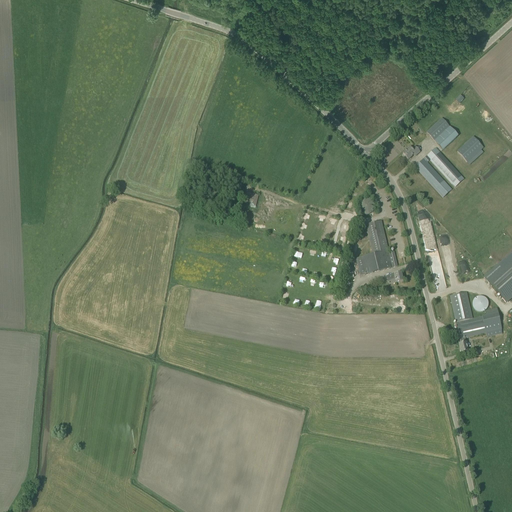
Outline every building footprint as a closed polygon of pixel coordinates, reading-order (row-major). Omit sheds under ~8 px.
[(455,100),(459,103),(471,90),(467,87),(455,100)] [(448,149),(447,148),(459,137),(442,119),(426,133),(444,152),(448,149)] [(456,151),(467,163),(483,148),(472,136),(456,151)] [(403,154),(408,160),(414,154),(416,156),(420,152),(418,151),(420,149),(418,146),(416,148),(415,147),(411,150),(409,148),(403,154)] [(415,168),(443,198),(452,190),(427,163),(429,160),(454,187),(463,179),(436,148),(415,168)] [(247,193),(243,205),(254,208),(258,196),(247,193)] [(362,214),(368,215),(373,211),(374,205),(370,200),(363,199),(358,203),(358,210),(362,214)] [(355,258),(359,276),(397,267),(394,252),(389,254),(381,222),(365,226),(372,254),(355,258)] [(446,237),(439,238),(449,278),(444,279),(446,287),(458,284),(446,237)] [(506,303),(511,297),(511,253),(484,278),(506,303)] [(401,273),(394,275),(395,279),(389,280),(390,284),(396,283),(397,289),(404,287),(402,282),(403,282),(402,277),(403,277),(402,273),(401,273)] [(357,290),(352,297),(356,300),(360,293),(357,290)] [(456,323),(456,322),(472,318),(466,293),(450,297),(456,323)] [(484,311),(485,311),(485,310),(486,310),(486,309),(487,308),(487,307),(487,306),(488,305),(488,304),(487,303),(487,302),(487,301),(486,300),(486,299),(485,299),(485,298),(484,298),(484,297),(483,297),(482,297),(481,297),(480,296),(479,296),(478,297),(477,297),(476,297),(475,297),(475,298),(474,298),(474,299),(473,299),(473,300),(472,301),(472,302),(472,303),(471,304),(471,305),(472,306),(472,307),(472,308),(473,309),(473,310),(474,310),(474,311),(475,311),(476,312),(477,312),(478,312),(479,313),(480,313),(481,312),(482,312),(483,312),(484,311)] [(456,322),(456,323),(459,339),(460,339),(461,344),(458,344),(461,354),(468,352),(465,338),(486,334),(486,337),(502,334),(496,308),(485,311),(484,311),(485,315),(472,318),(456,322)]
